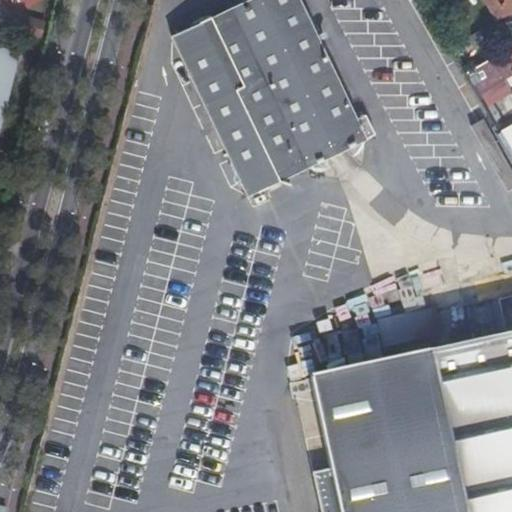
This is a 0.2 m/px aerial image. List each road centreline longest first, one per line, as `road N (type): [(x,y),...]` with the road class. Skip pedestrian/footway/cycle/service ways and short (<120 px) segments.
road 1 (tertiary): [(0,443),(27,368),(122,0)]
road 2 (tertiary): [(91,0),(0,360)]
